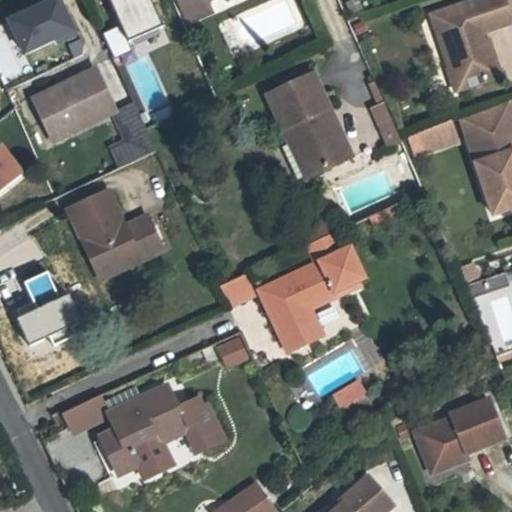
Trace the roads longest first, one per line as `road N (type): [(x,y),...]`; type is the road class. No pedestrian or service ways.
road 1 (unknown): [(14,406),(218,303)]
road 2 (residential): [(0,375),(65,511)]
